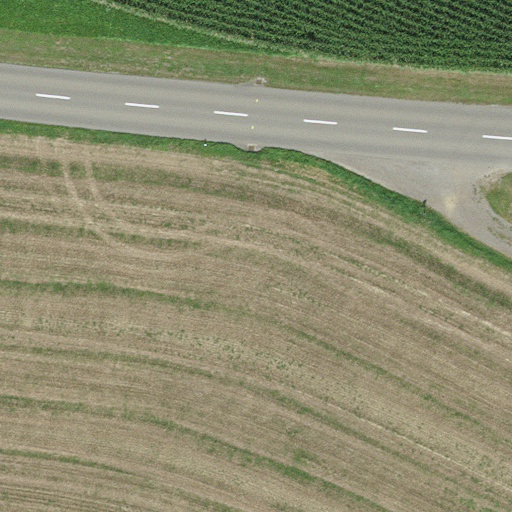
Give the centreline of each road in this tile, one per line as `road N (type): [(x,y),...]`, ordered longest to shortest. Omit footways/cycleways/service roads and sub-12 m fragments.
road 1 (tertiary): [(0,91),(511,140)]
road 2 (track): [(384,128),(438,198),(511,247)]
